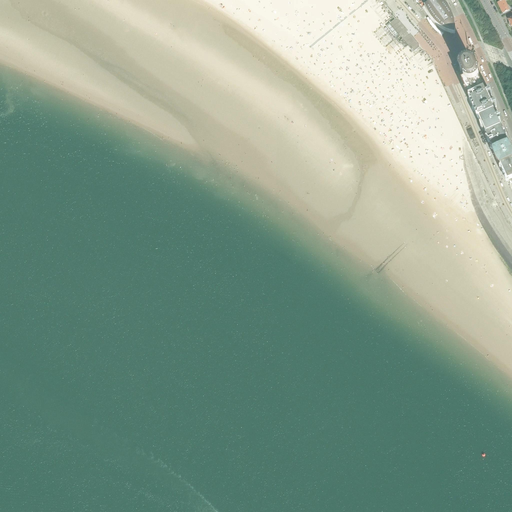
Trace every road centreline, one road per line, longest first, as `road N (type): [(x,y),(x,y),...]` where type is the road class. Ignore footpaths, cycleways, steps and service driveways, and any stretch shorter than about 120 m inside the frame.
road 1 (residential): [(398,0),(445,54),(511,213)]
road 2 (residential): [(511,131),(453,0)]
